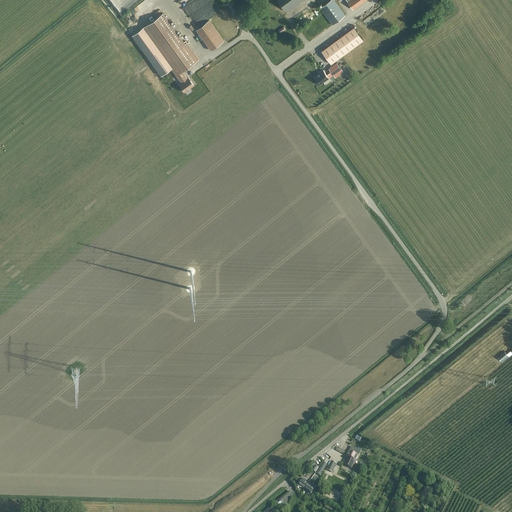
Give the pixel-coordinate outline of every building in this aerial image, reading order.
[(208,10),(215,5),(211,0),(210,0),(193,13),(196,16),(199,14),(199,15),(204,12),(203,11),(207,8),(208,10)] [(278,0),(287,11),(302,0),(278,0)] [(330,0),(320,8),(333,24),(346,15),(334,0),(330,0)] [(354,9),(366,0),(347,0),(348,2),(354,9)] [(133,19),(133,18),(141,12),(137,7),(134,9),(133,7),(131,9),(130,8),(121,14),(128,23),(133,19)] [(163,13),(142,28),(132,36),(161,76),(171,68),(181,83),(179,84),(184,92),(194,85),(188,78),(187,78),(182,71),(198,59),(187,42),(185,44),(183,42),(163,13)] [(196,30),(211,50),(224,41),(209,20),(196,30)] [(364,40),(354,27),(322,51),(331,64),(364,40)] [(296,62),(303,74),(310,69),(303,58),(296,62)] [(337,62),(329,68),(331,72),(333,75),(341,69),(337,62)] [(318,75),(314,77),(319,85),(329,78),(333,75),(331,72),(327,75),(323,70),(320,72),(320,73),(318,75)] [(511,352),(511,350),(507,354),(505,351),(498,357),(500,361),(501,360),(503,362),(509,356),(511,354),(511,352)] [(346,456),(348,457),(356,461),(358,456),(349,452),(346,456)] [(348,467),(352,469),(356,461),(348,457),(345,462),(347,463),(346,465),(349,466),(348,467)] [(331,462),(327,470),(333,473),(337,465),(331,462)] [(323,465),(319,470),(317,474),(320,476),(327,465),(324,463),(323,465)] [(299,485),(305,489),(308,485),(307,484),(309,483),(303,479),(299,485)] [(309,483),(307,484),(308,485),(305,489),(311,494),(315,487),(312,485),(314,483),(310,481),(309,483)]
